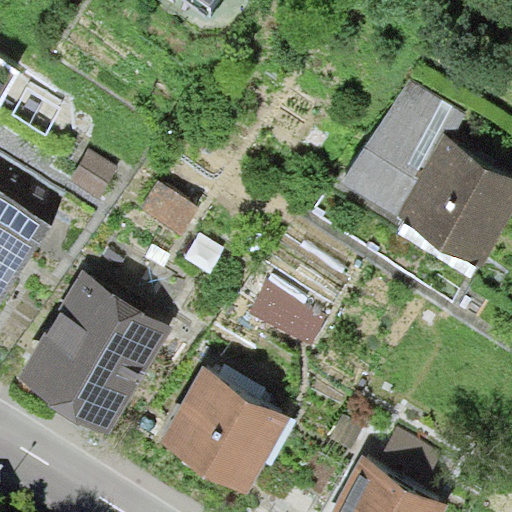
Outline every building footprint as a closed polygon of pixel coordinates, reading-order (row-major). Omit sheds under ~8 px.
[(0,106),(21,71),(0,57),(0,106)] [(481,262),(511,211),(511,173),(450,137),(465,112),(407,77),(342,180),(481,262)] [(117,164),(89,146),(69,179),(97,196),(117,164)] [(200,207),(158,181),(142,207),(183,233),(200,207)] [(0,304),(51,223),(0,191),(0,304)] [(171,330),(81,272),(18,377),(106,437),(171,330)] [(328,314),(266,280),(249,311),(311,345),(328,314)] [(290,419),(202,367),(158,440),(246,491),(290,419)] [(398,427),(376,463),(421,489),(442,454),(398,427)] [(376,463),(363,454),(330,511),(442,511),(447,505),(421,489),(376,463)]
